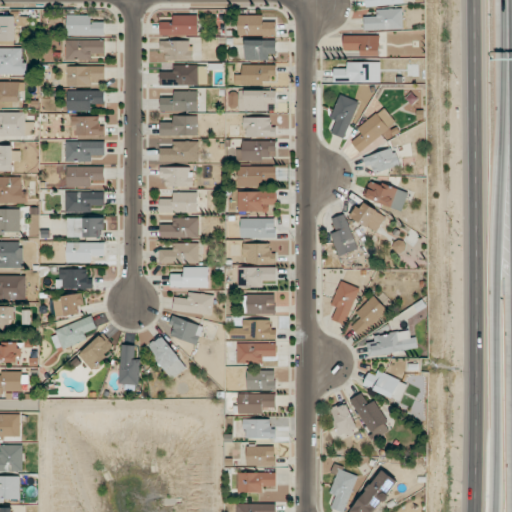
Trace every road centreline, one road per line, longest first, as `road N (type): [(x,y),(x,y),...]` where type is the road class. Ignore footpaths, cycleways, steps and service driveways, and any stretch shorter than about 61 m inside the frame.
road 1 (residential): [(305,511),(309,29),(294,0)]
road 2 (secondary): [(475,0),(476,511)]
road 3 (motorway): [(511,111),(497,329),(499,511)]
road 4 (residential): [(134,0),(133,307)]
